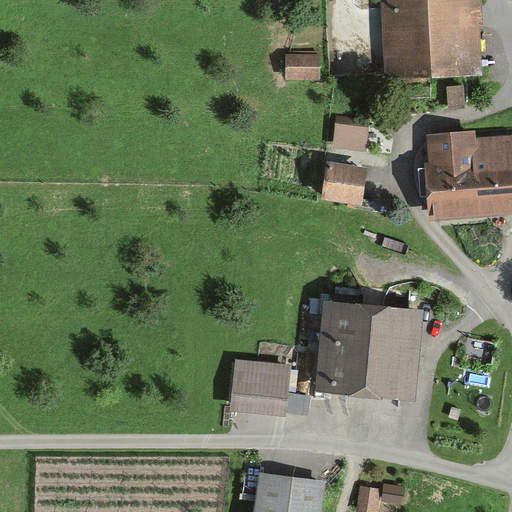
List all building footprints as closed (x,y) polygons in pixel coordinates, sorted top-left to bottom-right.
[(385,0),(388,76),(475,73),(472,0),(385,0)] [(320,54),(284,53),(284,79),(319,80),(320,54)] [(370,119),(336,115),(332,147),(366,151),(370,119)] [(433,212),(477,208),(472,144),(472,133),(433,136),(436,163),(429,164),(433,212)] [(511,146),(511,141),(472,144),(477,208),(511,205),(511,146)] [(368,167),(326,162),(321,199),(363,204),(368,167)] [(418,314),(328,306),(321,387),(410,395),(418,314)] [(291,365),(235,359),(230,411),(286,416),(291,365)] [(321,511),(326,481),(258,472),(252,511),(321,511)] [(402,487),(383,484),(381,500),(400,502),(402,487)] [(377,511),(381,488),(360,485),(356,511),(377,511)]
